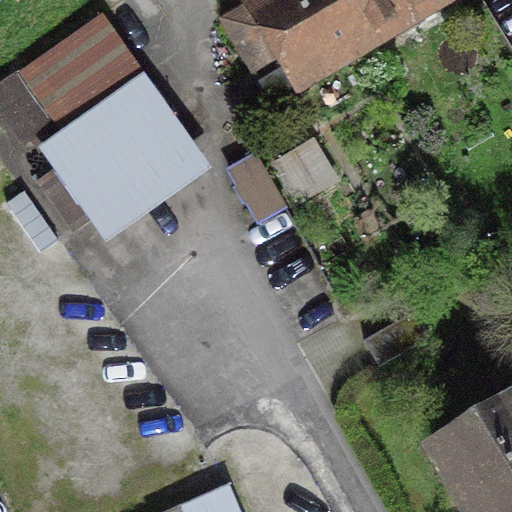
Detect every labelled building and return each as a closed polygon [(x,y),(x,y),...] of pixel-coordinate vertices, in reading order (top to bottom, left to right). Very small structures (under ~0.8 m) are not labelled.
[(258,0),(222,22),(249,67),(276,51),(300,91),(452,0),(258,0)] [(159,76),(118,19),(32,80),(74,137),(159,76)] [(238,174),(167,82),(63,162),(135,254),(238,174)] [(246,180),(267,218),(288,207),(266,169),(246,180)] [(511,511),(511,412),(458,446),(499,511),(511,511)]
